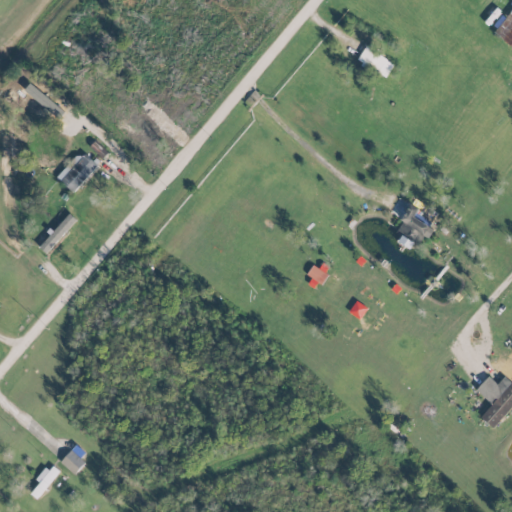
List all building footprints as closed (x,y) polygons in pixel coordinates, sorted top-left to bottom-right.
[(511,47),(511,2),(491,30),(511,47)] [(394,64),(365,46),(357,59),(385,77),(394,64)] [(56,177),(73,192),(98,165),(81,150),(56,177)] [(433,229),(413,217),(418,208),(411,203),(395,228),(414,240),(417,235),(426,240),(433,229)] [(76,220),(69,213),(38,246),(45,253),(76,220)] [(331,291),(342,276),(333,270),(322,284),(331,291)] [(511,382),(504,376),(497,383),(488,376),(475,389),(491,404),(480,416),(492,428),(511,405),(511,382)] [(74,474),(87,460),(73,447),(60,461),(74,474)] [(36,480),(39,482),(30,493),(37,498),(59,471),(50,463),(36,480)]
